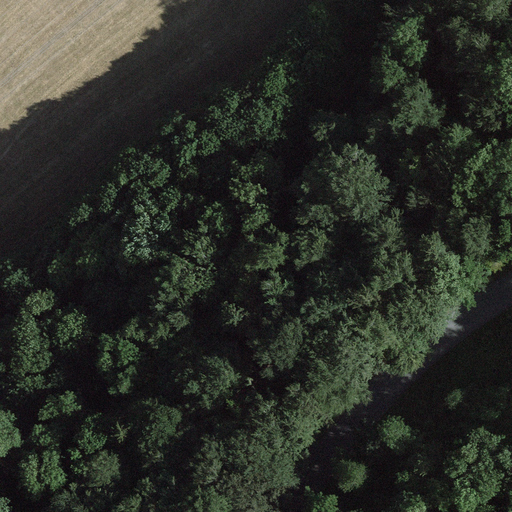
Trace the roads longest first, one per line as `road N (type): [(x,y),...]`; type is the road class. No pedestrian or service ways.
road 1 (track): [(5,511),(335,121),(423,0)]
road 2 (tertiary): [(290,511),(374,404),(423,357),(511,295)]
